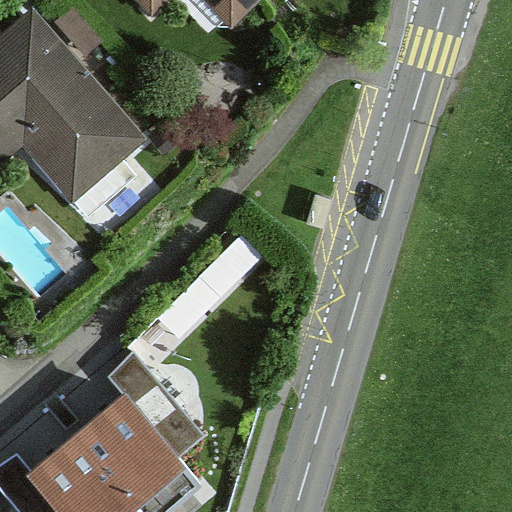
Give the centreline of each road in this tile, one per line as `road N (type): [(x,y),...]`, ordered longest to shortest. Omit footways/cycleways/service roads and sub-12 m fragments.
road 1 (secondary): [(296,511),(446,0)]
road 2 (residential): [(0,417),(212,218)]
